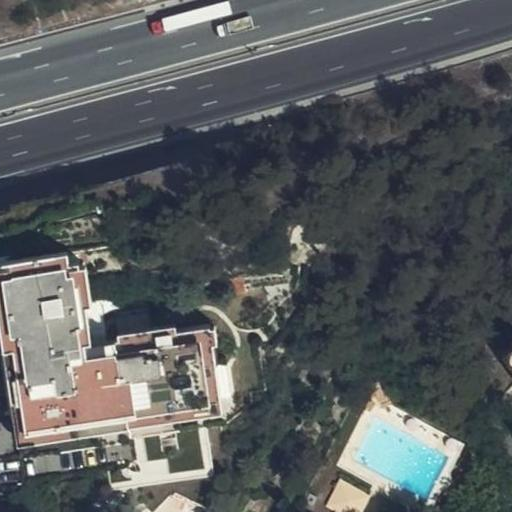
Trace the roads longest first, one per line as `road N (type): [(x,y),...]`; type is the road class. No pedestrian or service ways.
road 1 (motorway): [(0,151),(511,9)]
road 2 (motorway): [(319,0),(0,87)]
